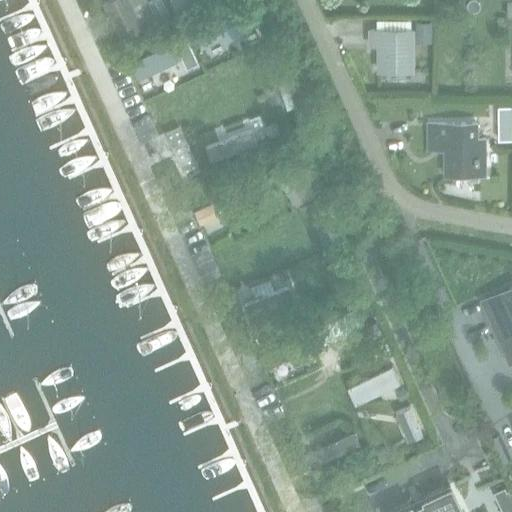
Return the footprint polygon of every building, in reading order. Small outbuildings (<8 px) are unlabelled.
[(161,0),(151,0),(148,2),(157,21),(169,15),(161,0)] [(255,12),(243,18),(247,26),(259,21),(255,12)] [(432,20),(414,19),(414,31),(431,31),(432,20)] [(410,30),(370,30),(370,44),(378,44),(378,70),(410,70),(410,30)] [(146,65),(178,51),(172,36),(139,50),(146,65)] [(184,36),(174,41),(179,51),(189,46),(184,36)] [(273,57),(261,62),(264,70),(276,65),(273,57)] [(511,132),(511,111),(499,111),(499,133),(511,132)] [(275,121),(263,126),(267,137),(279,133),(275,121)] [(444,174),(477,174),(485,174),(485,137),(476,137),(476,122),(427,122),(428,149),(444,149),(444,174)] [(290,177),(299,190),(319,177),(310,164),(290,177)] [(203,209),(250,191),(244,177),(198,195),(203,209)] [(263,177),(250,182),(255,193),(268,188),(263,177)] [(332,250),(324,253),(328,264),(337,260),(332,250)] [(511,284),(478,299),(507,365),(511,363),(511,284)] [(329,331),(356,321),(351,307),(324,317),(329,331)] [(375,322),(361,329),(367,341),(381,333),(375,322)] [(312,326),(305,330),(310,341),(318,337),(312,326)] [(393,337),(380,342),(393,373),(407,367),(393,337)] [(404,388),(395,391),(399,400),(408,396),(404,388)] [(312,451),(303,455),(308,464),(317,460),(312,451)] [(511,477),(511,462),(510,459),(502,463),(510,479),(511,477)] [(492,466),(497,478),(506,474),(500,462),(492,466)] [(412,502),(391,511),(463,511),(450,484),(421,498),(423,501),(413,506),(412,502)] [(503,486),(492,491),(501,511),(511,511),(511,496),(508,489),(505,490),(503,486)]
